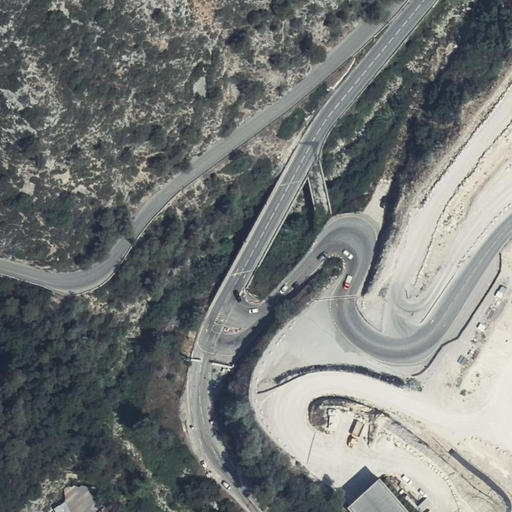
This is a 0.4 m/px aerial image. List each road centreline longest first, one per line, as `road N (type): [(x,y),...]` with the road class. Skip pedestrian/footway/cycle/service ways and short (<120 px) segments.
road 1 (tertiary): [(423,0),(331,112),(202,358),(207,431),(223,467),(261,511)]
road 2 (tertiary): [(0,267),(53,281),(98,273),(162,195),(291,97),(390,0)]
